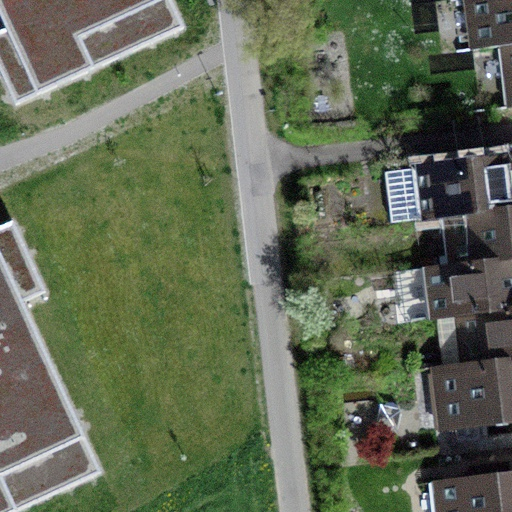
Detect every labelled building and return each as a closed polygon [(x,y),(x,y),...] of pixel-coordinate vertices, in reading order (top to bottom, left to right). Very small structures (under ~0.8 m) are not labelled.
[(163,0),(0,0),(0,6),(40,95),(178,33),(163,0)] [(511,0),(474,0),(479,47),(511,43),(511,49),(511,0)] [(392,223),(455,216),(460,262),(432,264),(438,321),(466,318),(471,364),(436,367),(443,430),(511,423),(511,158),(387,172),(392,223)] [(0,511),(24,511),(106,475),(0,242),(0,511)] [(444,511),(511,511),(511,473),(441,482),(444,511)]
